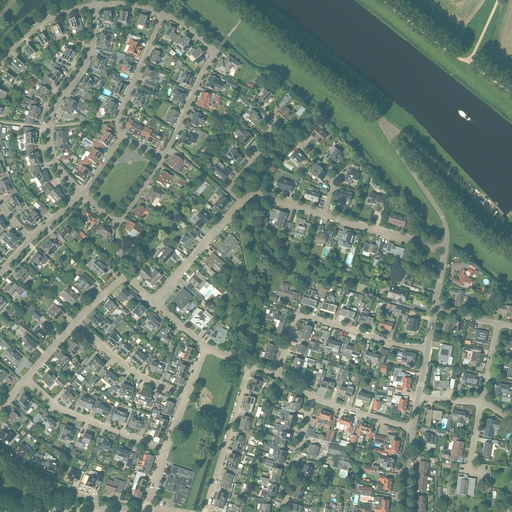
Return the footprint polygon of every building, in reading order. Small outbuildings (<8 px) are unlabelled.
[(115,24),(116,16),(111,16),(110,16),(111,12),(104,12),(104,22),(110,23),(110,24),(115,24)] [(120,19),(119,22),(125,23),(125,24),(130,25),(132,25),(133,18),(132,18),(127,17),(127,16),(128,13),(121,12),(120,19)] [(141,15),(137,25),(143,27),(143,28),(148,30),(151,23),(146,21),(147,18),(141,15)] [(74,19),(68,20),(71,30),(77,28),(78,32),(83,30),(80,21),(76,22),(75,21),(75,22),(74,19)] [(58,25),(52,28),(56,37),(61,35),(62,36),(67,33),(64,26),(61,28),(61,29),(60,30),(59,28),(58,25)] [(173,42),(177,36),(173,33),(175,30),(170,26),(164,35),(169,38),(169,39),(173,42)] [(100,36),(99,40),(109,42),(110,38),(113,39),(114,32),(105,30),(104,34),(101,33),(101,36),(100,36)] [(47,43),(50,48),(55,45),(52,41),(48,35),(44,37),(42,34),(36,38),(42,46),(47,43)] [(185,51),(186,52),(191,47),(188,44),(188,43),(190,41),(185,36),(182,40),(180,38),(175,43),(178,45),(179,44),(183,48),(181,50),(184,52),(185,51)] [(128,49),(126,53),(132,55),(138,58),(140,54),(141,51),(142,48),(141,47),(139,46),(140,45),(139,45),(140,42),(131,38),(131,39),(129,45),(130,46),(128,49)] [(108,45),(109,42),(99,40),(99,44),(99,47),(102,48),(101,51),(111,53),(112,46),(108,45)] [(28,46),(23,50),(30,58),(34,53),(37,57),(41,53),(34,45),(30,48),(28,46)] [(66,49),(64,54),(73,59),(76,53),(71,51),(72,49),(71,49),(65,46),(64,48),(66,49)] [(158,65),(158,64),(159,64),(160,62),(159,61),(161,59),(163,59),(166,51),(160,47),(160,48),(158,52),(155,51),(153,55),(154,56),(153,58),(152,58),(150,62),(158,65)] [(195,51),(191,55),(195,60),(194,60),(198,64),(204,60),(201,56),(204,54),(203,53),(199,48),(195,51)] [(57,62),(56,65),(59,67),(61,64),(63,65),(64,66),(66,62),(67,62),(70,63),(71,63),(72,60),(71,60),(72,58),(73,59),(64,54),(62,58),(60,57),(57,62)] [(105,67),(107,61),(109,57),(101,54),(99,58),(96,57),(94,62),(102,66),(105,67)] [(236,71),(238,69),(241,66),(228,56),(224,62),(222,60),(215,69),(221,74),(222,74),(225,76),(226,75),(226,76),(228,76),(230,73),(229,72),(232,68),(236,71)] [(13,66),(11,68),(17,74),(20,71),(19,71),(23,66),(24,66),(27,62),(22,57),(19,61),(18,61),(16,59),(11,64),(13,66)] [(133,71),(134,71),(135,68),(134,68),(134,67),(131,66),(133,62),(126,59),(122,66),(126,68),(124,72),(131,75),(133,71)] [(102,66),(94,62),(91,68),(94,69),(92,73),(99,76),(102,70),(100,69),(102,66)] [(52,68),(53,69),(50,73),(59,80),(63,76),(58,72),(59,71),(61,69),(55,64),(52,68)] [(146,81),(143,87),(154,91),(155,91),(156,91),(157,90),(157,89),(157,88),(156,87),(156,85),(153,84),(155,79),(158,74),(155,72),(148,69),(144,78),(147,80),(146,81)] [(181,76),(178,81),(180,82),(179,85),(185,88),(186,85),(190,86),(191,83),(190,82),(193,77),(189,76),(191,72),(186,69),(183,73),(182,73),(181,76)] [(2,79),(7,82),(5,85),(10,88),(12,85),(11,84),(14,79),(15,80),(18,75),(11,71),(9,75),(8,75),(6,74),(2,79)] [(42,81),(48,85),(50,82),(51,81),(54,84),(54,83),(55,84),(57,82),(56,81),(58,79),(59,80),(50,73),(47,77),(46,76),(42,81)] [(86,77),(82,82),(90,88),(93,85),(95,87),(100,81),(92,76),(89,79),(86,77)] [(126,86),(123,85),(125,80),(114,76),(112,81),(118,83),(115,89),(116,89),(114,94),(114,96),(119,98),(119,96),(121,97),(123,92),(126,86)] [(215,89),(221,92),(224,84),(218,81),(218,79),(210,76),(208,80),(207,83),(205,87),(212,90),(214,91),(215,89)] [(228,80),(226,84),(226,85),(236,89),(238,85),(228,80)] [(42,81),(38,85),(40,87),(37,91),(47,96),(50,91),(45,89),(46,88),(48,85),(42,81)] [(87,92),(90,88),(82,82),(78,88),(81,90),(78,94),(86,100),(90,94),(87,92)] [(176,95),(173,101),(181,104),(182,104),(183,103),(182,102),(185,95),(182,94),(183,90),(175,86),(172,94),(176,95)] [(10,90),(3,87),(1,91),(0,90),(0,98),(4,100),(7,94),(8,95),(10,90)] [(274,96),(273,95),(269,92),(268,93),(265,90),(262,93),(263,94),(258,99),(255,97),(253,100),(260,106),(264,103),(266,105),(274,96)] [(30,100),(38,103),(39,100),(39,99),(43,101),(43,100),(44,101),(45,98),(46,96),(47,97),(47,96),(37,91),(35,95),(33,94),(30,100)] [(134,98),(135,98),(133,103),(135,104),(135,105),(137,106),(138,106),(138,105),(141,106),(143,100),(147,101),(150,94),(141,91),(139,94),(137,93),(136,96),(135,95),(134,98)] [(197,105),(207,109),(208,108),(209,106),(209,104),(211,100),(215,101),(215,102),(219,104),(222,97),(215,94),(214,97),(203,93),(202,93),(201,95),(202,96),(197,105)] [(284,102),(279,107),(281,109),(283,111),(282,112),(280,114),(287,120),(291,116),(289,114),(291,111),(287,108),(287,107),(288,106),(286,104),(292,97),(289,95),(287,98),(285,100),(284,102)] [(241,96),(239,99),(241,101),(241,102),(246,106),(246,105),(249,107),(251,105),(248,103),(241,96)] [(113,116),(118,106),(114,104),(115,101),(115,100),(112,99),(107,97),(105,102),(108,103),(107,108),(105,108),(105,115),(110,114),(113,116)] [(67,103),(66,105),(73,110),(76,111),(78,108),(80,109),(83,104),(77,100),(75,103),(72,100),(70,99),(69,100),(68,100),(67,102),(67,103)] [(29,112),(39,114),(41,109),(36,107),(36,106),(38,103),(30,100),(28,106),(30,107),(29,112)] [(63,109),(62,110),(67,114),(64,119),(66,120),(72,120),(74,116),(72,115),(73,114),(72,113),(73,110),(66,105),(65,106),(64,106),(63,108),(63,109)] [(173,125),(175,120),(178,113),(170,109),(168,114),(167,113),(166,116),(167,116),(165,122),(168,123),(168,124),(172,125),(173,125)] [(247,121),(247,120),(255,126),(258,123),(259,123),(261,120),(256,116),(257,114),(252,109),(244,118),(247,121)] [(25,123),(32,123),(33,120),(33,119),(37,120),(37,119),(38,117),(37,116),(38,114),(39,115),(39,114),(29,112),(28,116),(25,116),(25,123)] [(192,118),(189,124),(190,124),(197,127),(199,124),(201,125),(203,126),(206,118),(204,117),(202,116),(194,112),(192,118)] [(129,119),(126,126),(130,128),(129,129),(128,131),(128,132),(131,134),(131,133),(133,134),(132,135),(133,135),(138,126),(133,123),(134,122),(129,119)] [(138,126),(133,135),(138,138),(140,133),(144,135),(148,129),(143,126),(142,128),(138,126)] [(26,139),(37,139),(36,133),(31,133),(31,132),(32,128),(23,127),(22,128),(22,130),(23,131),(24,131),(23,134),(26,134),(26,139)] [(105,132),(102,136),(111,142),(114,138),(111,135),(114,132),(113,131),(107,127),(103,131),(105,132)] [(311,135),(315,139),(320,144),(327,136),(318,127),(311,135)] [(240,128),(235,133),(239,136),(237,138),(245,146),(252,138),(244,131),(240,128)] [(58,132),(56,133),(57,141),(67,140),(67,137),(68,137),(69,136),(68,133),(67,132),(66,132),(66,129),(59,129),(59,131),(57,131),(58,132)] [(148,129),(144,135),(148,138),(148,139),(147,141),(147,142),(149,143),(150,143),(152,144),(151,145),(156,135),(154,134),(152,133),(153,131),(148,129)] [(185,134),(181,142),(189,145),(191,142),(195,143),(197,138),(200,140),(203,134),(196,131),(192,129),(191,132),(190,132),(189,136),(185,134)] [(156,135),(151,145),(157,148),(159,143),(163,145),(165,146),(167,142),(165,141),(167,137),(162,135),(161,137),(156,135)] [(98,139),(95,144),(101,148),(102,149),(105,145),(107,147),(107,146),(108,147),(109,144),(110,142),(111,143),(111,142),(102,136),(99,140),(98,139)] [(32,149),(32,146),(32,145),(35,145),(35,144),(36,144),(36,141),(35,141),(35,139),(37,139),(26,139),(22,139),(22,144),(19,145),(20,151),(25,151),(32,149)] [(67,140),(57,141),(56,141),(57,144),(58,150),(60,150),(61,153),(68,153),(68,151),(69,151),(70,150),(70,147),(69,146),(68,146),(67,140)] [(89,149),(87,151),(90,153),(99,160),(103,155),(99,153),(102,149),(101,148),(95,144),(91,148),(89,149)] [(334,147),(329,152),(332,154),(331,156),(333,157),(331,158),(333,160),(338,164),(343,159),(339,156),(341,153),(334,147)] [(233,148),(226,155),(231,159),(233,161),(234,160),(239,164),(243,159),(239,154),(237,152),(237,151),(236,150),(233,148)] [(29,161),(40,158),(38,152),(33,154),(33,153),(32,149),(25,151),(26,157),(28,157),(29,161)] [(298,150),(291,158),(300,165),(306,159),(300,154),(301,153),(298,150)] [(86,156),(83,161),(89,165),(90,166),(93,162),(95,164),(95,163),(96,164),(97,161),(98,159),(99,160),(90,153),(87,157),(86,156)] [(170,162),(168,165),(172,168),(173,169),(174,170),(175,170),(176,171),(180,166),(181,166),(182,167),(184,164),(188,168),(190,165),(186,161),(187,161),(183,157),(179,154),(176,157),(174,155),(172,158),(170,161),(170,162)] [(29,167),(31,173),(38,169),(37,166),(37,165),(40,164),(41,163),(40,160),(39,161),(39,159),(40,158),(29,161),(31,166),(29,167)] [(81,167),(78,171),(87,177),(91,172),(87,170),(90,166),(89,165),(83,161),(79,166),(81,167)] [(219,161),(212,169),(225,180),(230,174),(232,172),(227,168),(226,167),(223,164),(219,161)] [(323,170),(316,164),(309,172),(316,178),(317,177),(321,181),(327,175),(322,171),(323,170)] [(346,174),(344,182),(352,184),(353,180),(357,181),(359,174),(357,174),(358,171),(358,170),(359,167),(353,165),(352,169),(351,168),(350,172),(349,175),(346,174)] [(2,168),(0,169),(0,174),(2,174),(3,178),(9,175),(6,167),(2,168)] [(39,182),(48,176),(45,171),(41,174),(40,173),(38,169),(31,173),(34,179),(36,178),(39,182)] [(74,174),(73,176),(78,179),(77,180),(79,181),(80,179),(83,181),(84,181),(86,179),(85,178),(86,176),(87,177),(78,171),(76,175),(74,174)] [(163,171),(156,181),(162,185),(161,186),(164,188),(169,181),(170,181),(173,177),(169,175),(163,171)] [(4,181),(0,182),(0,187),(1,189),(12,183),(9,179),(10,178),(9,175),(3,178),(4,181)] [(40,187),(44,192),(50,187),(48,184),(47,183),(50,181),(51,180),(49,178),(48,178),(47,176),(48,176),(39,182),(41,185),(40,187)] [(186,183),(181,179),(178,184),(183,188),(186,183)] [(293,183),(279,179),(276,189),(282,190),(282,189),(291,191),(293,183)] [(373,180),(370,182),(376,189),(378,187),(373,180)] [(1,189),(0,189),(1,192),(2,192),(3,194),(9,191),(11,194),(17,191),(15,188),(14,188),(12,183),(1,189)] [(204,183),(197,191),(200,194),(207,186),(204,183)] [(52,199),(61,191),(57,187),(53,190),(50,187),(44,192),(48,196),(49,195),(52,199)] [(148,192),(144,199),(148,202),(150,204),(150,203),(152,204),(155,207),(160,200),(163,195),(153,187),(152,187),(148,192)] [(221,212),(226,206),(229,203),(225,199),(228,195),(219,188),(216,191),(219,194),(218,196),(220,198),(214,205),(215,207),(214,208),(218,212),(219,210),(221,212)] [(307,191),(305,198),(317,202),(319,198),(320,195),(320,194),(317,194),(318,190),(313,188),(312,192),(307,191)] [(339,198),(337,203),(347,206),(349,206),(350,201),(353,194),(340,190),(338,198),(339,198)] [(7,201),(6,202),(8,204),(9,204),(10,205),(19,199),(16,195),(18,193),(17,191),(11,194),(13,197),(7,201)] [(61,191),(52,199),(56,202),(54,204),(56,205),(61,201),(61,202),(62,201),(61,199),(64,197),(63,196),(64,196),(62,194),(61,194),(60,192),(61,192),(61,191)] [(370,193),(369,198),(368,202),(374,204),(374,205),(375,205),(373,210),(379,212),(381,206),(382,207),(385,196),(380,194),(380,196),(370,193)] [(19,199),(10,205),(14,210),(18,207),(19,206),(21,209),(26,205),(24,202),(23,203),(21,201),(20,199),(19,199)] [(148,212),(150,209),(145,205),(143,208),(139,205),(133,214),(139,219),(145,210),(148,212)] [(42,208),(40,206),(38,208),(39,210),(37,213),(34,209),(32,210),(33,212),(29,215),(36,223),(41,219),(39,218),(40,217),(43,215),(44,215),(46,213),(42,208)] [(281,211),(272,208),(270,214),(271,214),(270,219),(274,220),(274,219),(278,220),(276,226),(283,228),(284,225),(285,220),(286,220),(288,214),(281,212),(281,211)] [(83,222),(86,219),(93,225),(98,219),(87,209),(78,216),(83,222)] [(200,219),(195,225),(200,229),(205,224),(206,225),(211,219),(202,211),(197,217),(200,219)] [(407,218),(391,213),(389,222),(404,226),(407,218)] [(36,223),(29,215),(26,218),(24,217),(22,219),(26,223),(27,225),(29,223),(31,226),(32,226),(34,224),(35,222),(36,223)] [(305,223),(306,221),(298,218),(296,226),(295,226),(294,230),(297,231),(296,233),(303,236),(304,233),(308,234),(311,224),(305,223)] [(126,224),(123,229),(127,232),(127,233),(128,234),(128,235),(128,236),(128,237),(129,237),(129,238),(130,238),(131,238),(132,238),(133,237),(134,237),(135,236),(135,235),(136,234),(137,234),(137,233),(139,234),(143,229),(140,227),(142,225),(133,219),(131,222),(129,221),(128,222),(126,224)] [(96,226),(92,231),(95,233),(97,231),(107,239),(111,235),(109,233),(111,231),(103,223),(98,229),(96,226)] [(177,247),(182,252),(184,249),(185,249),(195,238),(193,236),(195,233),(187,225),(183,229),(189,234),(187,237),(185,235),(179,241),(181,243),(177,247)] [(319,233),(317,241),(325,244),(325,246),(330,247),(331,244),(331,242),(330,242),(333,232),(328,231),(327,233),(322,232),(324,226),(320,225),(318,232),(319,233)] [(65,241),(64,240),(71,233),(75,237),(78,234),(73,228),(70,231),(66,227),(63,230),(63,229),(58,234),(60,236),(58,238),(62,243),(65,241)] [(350,234),(351,232),(343,230),(343,231),(338,230),(335,239),(339,240),(337,245),(342,246),(350,249),(351,245),(353,239),(357,241),(358,236),(355,235),(350,234)] [(6,244),(9,242),(15,235),(14,235),(15,234),(12,231),(11,232),(11,231),(6,236),(4,234),(0,237),(0,238),(2,241),(2,240),(6,244)] [(9,242),(7,243),(13,249),(16,245),(17,244),(16,243),(17,242),(19,241),(18,240),(19,239),(15,235),(9,242)] [(219,248),(217,251),(225,258),(232,250),(234,252),(239,246),(237,245),(238,243),(235,240),(235,239),(230,235),(227,238),(224,242),(219,248)] [(49,255),(52,253),(57,249),(57,250),(60,247),(60,246),(55,240),(51,243),(50,241),(42,247),(49,255)] [(171,256),(172,257),(175,254),(171,251),(174,248),(165,240),(162,243),(163,244),(163,245),(167,248),(165,251),(163,249),(161,251),(160,250),(154,258),(159,263),(161,260),(165,264),(171,256)] [(375,255),(376,253),(377,254),(381,242),(376,241),(375,246),(365,243),(364,246),(363,252),(363,255),(369,256),(370,253),(375,255)] [(395,255),(395,256),(402,258),(404,250),(392,246),(393,245),(389,243),(388,246),(384,245),(382,253),(386,254),(386,253),(395,255)] [(31,259),(32,259),(29,262),(36,268),(40,263),(43,266),(49,260),(44,255),(41,258),(36,253),(31,259)] [(205,265),(202,268),(211,277),(215,273),(210,269),(214,264),(220,270),(225,264),(213,253),(210,256),(208,258),(203,263),(205,265)] [(107,267),(99,260),(95,265),(94,264),(90,268),(96,274),(97,273),(102,277),(105,274),(104,273),(106,271),(104,270),(107,267)] [(471,264),(468,271),(470,273),(469,276),(472,277),(473,274),(476,275),(477,272),(474,270),(475,268),(471,264)] [(30,274),(23,268),(15,277),(22,283),(28,276),(32,279),(35,274),(32,271),(30,274)] [(152,286),(158,280),(161,276),(155,270),(151,274),(145,268),(139,274),(146,280),(146,281),(152,286)] [(465,275),(466,272),(463,270),(460,276),(461,277),(459,281),(453,279),(452,282),(464,287),(468,288),(471,280),(467,278),(468,277),(465,275)] [(195,275),(194,274),(187,281),(199,291),(204,286),(207,288),(209,285),(202,279),(204,277),(198,272),(195,275)] [(77,276),(74,280),(76,281),(87,291),(90,288),(94,283),(95,283),(83,273),(79,278),(77,276)] [(402,274),(399,283),(410,287),(413,278),(402,274)] [(271,294),(269,300),(276,302),(278,295),(291,299),(290,300),(296,301),(299,294),(289,291),(288,291),(290,285),(283,283),(282,289),(279,288),(278,292),(277,291),(275,296),(271,294)] [(3,291),(6,294),(7,292),(12,296),(15,292),(20,297),(25,291),(22,288),(20,290),(18,288),(19,288),(15,284),(12,287),(9,284),(3,291)] [(68,288),(61,296),(64,299),(63,301),(67,305),(69,303),(72,305),(79,297),(68,288)] [(405,302),(407,293),(392,288),(389,297),(397,300),(396,303),(401,304),(402,301),(405,302)] [(122,303),(129,296),(133,300),(136,295),(130,290),(128,293),(123,289),(118,295),(119,296),(116,298),(122,303)] [(184,307),(193,298),(183,289),(180,292),(181,293),(177,298),(178,298),(177,300),(175,298),(171,302),(180,310),(184,307)] [(456,302),(463,303),(464,298),(467,299),(468,295),(465,295),(465,292),(458,291),(451,289),(450,294),(457,295),(456,302)] [(303,297),(301,304),(308,306),(313,292),(313,291),(310,290),(309,291),(309,294),(308,294),(305,293),(304,294),(303,297)] [(313,292),(308,306),(315,308),(317,301),(313,300),(315,296),(316,293),(316,292),(313,291),(313,292)] [(366,297),(373,299),(376,300),(378,295),(367,292),(366,297)] [(320,309),(328,311),(332,297),(329,296),(327,303),(323,302),(320,309)] [(332,297),(328,311),(335,313),(337,306),(333,305),(335,298),(332,297)] [(109,301),(104,307),(112,314),(117,308),(109,301)] [(381,309),(380,310),(390,312),(392,305),(383,302),(381,309)] [(342,309),(339,316),(347,318),(349,311),(351,304),(348,303),(345,310),(342,309)] [(140,305),(133,312),(139,318),(146,310),(140,305)] [(392,305),(390,312),(399,315),(400,314),(401,308),(402,308),(392,305)] [(511,307),(506,306),(506,307),(497,305),(496,312),(504,314),(504,316),(511,317),(511,311),(511,307)] [(55,306),(48,314),(57,322),(62,316),(64,314),(63,313),(60,310),(56,306),(55,306)] [(349,311),(347,318),(354,320),(356,313),(352,312),(353,308),(350,307),(349,311)] [(120,311),(126,316),(128,313),(123,308),(120,311)] [(266,318),(265,320),(272,322),(273,321),(273,319),(277,320),(276,324),(275,326),(278,327),(276,333),(281,334),(287,313),(283,312),(282,316),(279,315),(279,313),(278,313),(278,310),(273,309),(270,308),(268,316),(267,316),(266,318)] [(195,316),(190,321),(196,326),(199,324),(200,325),(199,325),(200,326),(199,327),(201,330),(202,329),(203,328),(213,317),(206,310),(204,313),(200,309),(195,316)] [(39,313),(36,310),(32,315),(38,320),(42,316),(39,313)] [(368,317),(369,312),(365,311),(365,312),(362,311),(361,315),(359,321),(366,323),(368,317)] [(147,319),(142,324),(145,327),(147,324),(153,329),(154,329),(154,330),(155,330),(156,330),(157,330),(158,329),(158,328),(158,327),(157,326),(156,326),(159,323),(155,320),(157,318),(152,313),(147,319)] [(90,320),(98,327),(99,325),(102,327),(108,321),(100,314),(97,316),(95,314),(90,320)] [(371,318),(368,317),(366,323),(373,325),(374,319),(375,315),(372,314),(371,318)] [(121,315),(112,325),(115,328),(124,318),(121,315)] [(385,330),(388,317),(385,316),(384,317),(382,316),(378,328),(385,330)] [(388,317),(385,330),(391,331),(394,320),(395,319),(392,318),(388,317)] [(418,320),(411,319),(407,319),(406,321),(408,322),(407,330),(416,332),(417,328),(416,328),(417,323),(418,323),(418,320)] [(460,331),(462,323),(455,322),(453,322),(447,320),(444,335),(450,336),(452,327),(454,327),(454,329),(460,331)] [(42,325),(43,326),(40,329),(38,327),(33,332),(37,336),(39,333),(44,338),(52,330),(44,323),(42,325)] [(228,331),(222,329),(224,326),(220,323),(213,331),(210,329),(206,334),(208,336),(208,337),(211,340),(211,339),(214,340),(214,341),(214,342),(218,344),(222,345),(222,346),(223,343),(225,339),(226,335),(228,331)] [(305,325),(303,332),(312,335),(313,332),(311,331),(312,327),(305,325)] [(161,331),(157,336),(160,339),(162,337),(169,343),(173,338),(170,335),(173,332),(167,327),(164,329),(162,332),(161,331)] [(113,330),(108,336),(110,338),(108,340),(111,343),(110,344),(113,346),(114,345),(114,346),(118,341),(120,342),(121,340),(121,339),(118,336),(117,336),(114,333),(115,332),(113,330)] [(477,330),(475,342),(485,344),(488,332),(477,330)] [(310,341),(312,335),(303,332),(301,339),(308,341),(308,340),(310,341)] [(327,332),(325,338),(322,349),(332,352),(335,342),(329,340),(331,333),(327,332)] [(38,346),(32,341),(26,335),(22,340),(25,343),(22,346),(31,353),(38,346)] [(3,337),(0,340),(0,341),(6,347),(6,346),(9,343),(3,337)] [(346,338),(342,337),(340,344),(335,342),(332,352),(341,354),(344,344),(346,338)] [(71,346),(68,350),(71,353),(70,354),(73,356),(74,358),(78,353),(77,352),(78,350),(80,351),(84,347),(82,346),(77,342),(75,344),(74,343),(73,343),(71,346)] [(366,344),(362,342),(360,350),(354,348),(352,355),(358,357),(357,359),(361,360),(364,350),(366,344)] [(128,351),(131,347),(125,343),(122,346),(123,347),(120,351),(125,356),(128,352),(128,351)] [(261,357),(273,360),(277,347),(269,344),(266,353),(262,352),(261,357)] [(341,354),(341,355),(351,358),(352,355),(354,348),(348,346),(348,345),(344,344),(341,354)] [(136,362),(142,355),(139,352),(142,348),(139,345),(133,352),(135,353),(131,358),(136,362)] [(299,345),(297,352),(304,354),(303,355),(307,356),(309,351),(309,350),(313,351),(320,353),(320,352),(322,353),(323,350),(321,349),(319,348),(309,345),(308,348),(299,345)] [(441,349),(438,362),(452,365),(453,358),(451,357),(453,347),(447,346),(446,350),(441,349)] [(185,353),(193,356),(195,350),(187,347),(185,353)] [(9,349),(3,355),(5,357),(9,360),(6,363),(10,367),(13,364),(15,366),(21,358),(9,348),(9,349)] [(370,365),(371,361),(373,354),(366,352),(364,359),(367,360),(366,364),(370,365)] [(471,362),(481,364),(483,354),(473,352),(471,362)] [(61,358),(57,363),(63,369),(62,370),(64,372),(65,371),(69,367),(66,365),(70,361),(66,358),(61,354),(61,353),(58,356),(61,358)] [(193,356),(185,353),(183,359),(190,362),(193,356)] [(416,355),(403,353),(401,363),(407,364),(407,367),(413,368),(414,362),(416,355)] [(145,358),(142,355),(136,362),(140,366),(144,362),(148,365),(151,356),(149,354),(145,358)] [(380,356),(373,354),(371,361),(377,363),(376,366),(380,367),(383,357),(380,356)] [(88,365),(86,366),(91,371),(94,367),(100,361),(95,357),(88,365)] [(155,372),(158,364),(155,363),(156,360),(151,358),(149,364),(152,365),(149,370),(155,372)] [(295,358),(294,364),(303,367),(305,363),(314,365),(315,361),(307,358),(306,361),(295,358)] [(74,361),(72,363),(79,370),(82,367),(74,361)] [(100,361),(94,367),(96,369),(94,371),(97,374),(104,365),(100,361)] [(163,362),(159,361),(158,364),(155,372),(161,374),(163,369),(166,370),(168,365),(163,362)] [(179,361),(175,370),(186,374),(188,368),(185,367),(187,364),(179,361)] [(294,364),(292,370),(295,371),(294,374),(297,375),(298,372),(298,373),(298,372),(302,373),(303,367),(294,364)] [(82,367),(79,370),(76,374),(78,376),(79,376),(79,375),(85,368),(83,366),(82,367)] [(186,374),(175,370),(171,368),(170,371),(175,373),(174,376),(184,379),(186,374)] [(102,378),(106,382),(113,375),(112,375),(113,374),(111,372),(110,373),(108,371),(107,372),(105,370),(101,374),(97,379),(95,380),(93,383),(96,385),(98,382),(102,378)] [(393,381),(398,382),(410,384),(411,379),(409,378),(409,375),(405,374),(405,373),(394,371),(393,381)] [(477,388),(478,380),(476,379),(477,375),(464,372),(463,379),(466,380),(465,385),(477,388)] [(46,374),(41,380),(49,386),(56,378),(50,373),(48,376),(46,374)] [(76,374),(74,376),(79,380),(81,382),(82,381),(83,380),(84,379),(79,375),(79,376),(78,376),(76,374)] [(113,375),(106,382),(111,386),(107,390),(110,393),(115,386),(119,382),(116,380),(117,379),(113,375)] [(60,376),(55,382),(61,387),(66,382),(60,376)] [(74,376),(68,383),(71,385),(75,381),(77,383),(79,380),(74,376)] [(90,386),(93,383),(95,380),(97,379),(94,376),(88,384),(90,386)] [(185,380),(184,379),(174,376),(173,378),(175,379),(174,383),(178,384),(177,385),(180,386),(180,385),(181,385),(182,384),(183,385),(185,380)] [(435,381),(434,381),(434,388),(449,388),(449,381),(440,381),(440,377),(435,377),(435,381)] [(253,379),(251,385),(263,388),(266,383),(267,384),(267,382),(268,380),(265,379),(261,378),(260,381),(257,380),(253,379)] [(321,387),(327,389),(329,382),(323,380),(321,387)] [(333,383),(329,382),(327,389),(333,391),(336,383),(333,382),(333,383)] [(396,390),(403,391),(403,389),(409,390),(410,384),(398,382),(396,390)] [(511,387),(511,385),(496,382),(495,389),(494,396),(500,397),(501,390),(504,390),(504,391),(511,392),(511,393),(511,387)] [(347,389),(345,395),(351,397),(354,388),(351,387),(352,384),(349,383),(348,386),(347,389)] [(124,397),(125,395),(128,386),(122,384),(120,389),(118,389),(115,386),(110,393),(112,395),(115,392),(119,394),(120,396),(124,397)] [(261,394),(263,388),(261,388),(251,385),(250,391),(257,393),(256,396),(261,398),(263,398),(264,395),(261,394)] [(72,389),(69,386),(65,390),(66,391),(61,397),(63,399),(62,400),(65,402),(65,401),(66,402),(68,400),(70,402),(74,398),(69,393),(72,389)] [(133,401),(136,393),(132,392),(134,389),(128,386),(125,395),(128,396),(127,399),(129,400),(133,401)] [(345,395),(347,389),(341,387),(339,393),(345,395)] [(84,408),(88,399),(84,397),(86,392),(81,390),(78,398),(81,399),(79,406),(84,408)] [(136,396),(136,395),(134,401),(139,403),(140,400),(143,401),(147,392),(144,391),(143,391),(143,392),(141,391),(139,395),(139,397),(136,396)] [(146,406),(151,408),(153,402),(150,401),(152,396),(150,395),(150,394),(150,393),(147,392),(143,401),(147,403),(146,406)] [(363,401),(366,394),(359,392),(357,399),(363,401)] [(294,394),(291,403),(300,406),(302,399),(298,398),(299,395),(294,394)] [(366,394),(363,401),(370,403),(372,396),(366,394)] [(24,406),(22,408),(27,412),(31,407),(33,405),(33,403),(31,401),(24,395),(19,401),(24,406)] [(92,400),(88,399),(84,408),(90,410),(93,404),(95,405),(97,400),(98,397),(94,395),(92,400)] [(391,403),(406,406),(407,400),(401,399),(402,397),(393,395),(393,400),(392,400),(391,403)] [(256,396),(255,399),(249,397),(248,398),(247,398),(246,403),(259,407),(261,398),(256,396)] [(97,400),(95,405),(95,406),(97,407),(95,412),(101,415),(104,407),(101,405),(102,402),(97,400)] [(375,400),(372,409),(378,411),(381,402),(375,400)] [(165,407),(172,410),(174,404),(167,401),(165,407)] [(257,417),(256,417),(259,407),(246,403),(244,408),(245,409),(245,410),(251,412),(250,415),(257,417)] [(299,411),(300,406),(291,403),(290,404),(285,407),(285,408),(282,407),(282,410),(288,412),(295,414),(296,411),(299,411)] [(392,407),(391,413),(399,414),(400,410),(405,411),(406,406),(391,403),(391,406),(392,407)] [(107,408),(104,407),(101,415),(107,417),(109,411),(111,413),(111,414),(114,407),(109,405),(107,408)] [(114,407),(111,414),(113,415),(112,419),(118,421),(121,412),(118,411),(119,410),(116,409),(117,407),(114,406),(114,407)] [(170,416),(172,410),(165,407),(162,406),(161,409),(164,410),(163,411),(162,413),(170,416)] [(13,413),(7,419),(14,424),(17,427),(20,424),(26,417),(18,410),(15,414),(13,413)] [(281,413),(281,414),(286,415),(285,418),(284,420),(294,423),(296,417),(290,415),(290,412),(288,412),(282,410),(281,413)] [(442,412),(428,410),(425,425),(431,426),(432,419),(441,421),(442,412)] [(453,410),(452,418),(458,419),(457,423),(464,424),(465,420),(468,421),(469,416),(465,416),(466,413),(453,410)] [(324,419),(327,412),(321,411),(319,416),(317,416),(315,422),(323,425),(324,419)] [(121,412),(118,421),(124,423),(125,420),(128,421),(128,420),(130,414),(131,413),(128,412),(127,413),(125,412),(125,414),(121,412)] [(324,419),(323,425),(330,427),(332,420),(330,420),(332,414),(327,412),(324,419)] [(135,416),(130,414),(128,420),(131,422),(129,425),(131,426),(130,428),(134,429),(138,420),(134,419),(135,416)] [(159,415),(157,414),(155,420),(159,421),(158,425),(165,428),(167,422),(165,421),(166,418),(159,415)] [(257,417),(250,415),(250,418),(243,416),(241,423),(251,425),(254,427),(257,417)] [(35,423),(33,425),(36,428),(39,425),(40,426),(42,424),(48,430),(49,428),(52,431),(54,428),(53,426),(56,424),(50,418),(48,419),(46,417),(44,419),(41,416),(39,419),(35,423)] [(336,428),(336,429),(340,430),(342,425),(345,426),(347,419),(341,417),(340,420),(338,419),(338,422),(336,428)] [(138,420),(134,429),(138,431),(139,429),(140,430),(141,428),(142,426),(145,427),(147,421),(142,419),(141,421),(138,420)] [(281,419),(281,422),(285,423),(284,426),(293,429),(294,423),(284,420),(281,419)] [(488,420),(484,436),(491,438),(493,430),(494,427),(498,429),(499,429),(500,423),(495,422),(495,420),(492,420),(488,419),(488,420)] [(249,429),(251,425),(241,423),(239,429),(246,432),(245,435),(251,436),(253,437),(253,434),(252,433),(253,430),(249,429)] [(365,432),(367,425),(362,423),(360,429),(358,428),(356,435),(360,436),(362,431),(365,432)] [(62,433),(60,439),(64,440),(65,439),(68,440),(71,441),(74,434),(75,434),(77,435),(78,432),(76,431),(75,432),(71,431),(72,429),(72,428),(65,425),(62,433)] [(158,425),(156,431),(163,433),(165,428),(158,425)] [(309,429),(307,436),(312,438),(318,439),(320,435),(313,433),(314,430),(309,429)] [(6,440),(9,443),(15,437),(9,431),(7,435),(2,431),(0,432),(0,439),(3,443),(6,440)] [(156,431),(154,434),(153,437),(161,439),(163,433),(156,431)] [(277,437),(289,441),(291,435),(282,432),(281,432),(278,431),(276,437),(277,437)] [(376,435),(374,441),(378,442),(381,443),(385,443),(385,441),(387,441),(392,443),(392,445),(399,447),(400,441),(394,440),(395,435),(389,433),(388,438),(376,435)] [(424,433),(423,442),(427,442),(427,444),(430,444),(436,445),(437,438),(435,437),(435,435),(431,434),(424,433)] [(76,445),(83,448),(85,443),(88,444),(92,437),(85,434),(82,440),(79,439),(76,445)] [(237,435),(235,442),(243,444),(246,445),(248,439),(250,440),(251,436),(245,435),(242,434),(241,437),(237,435)] [(288,447),(289,441),(277,437),(275,443),(272,442),(272,445),(284,449),(285,446),(288,447)] [(101,438),(99,442),(97,448),(102,450),(103,449),(109,451),(111,444),(107,443),(107,441),(101,438)] [(311,442),(310,445),(324,449),(328,450),(330,444),(330,442),(329,442),(325,441),(318,439),(312,438),(311,442)] [(455,442),(453,455),(451,455),(450,461),(456,462),(457,456),(461,457),(464,443),(458,442),(459,438),(454,438),(454,442),(455,442)] [(234,442),(233,445),(234,446),(233,448),(236,449),(237,450),(236,453),(237,453),(244,455),(246,455),(246,453),(247,452),(244,451),(246,445),(243,445),(243,444),(235,442),(234,442)] [(265,443),(264,447),(273,449),(274,450),(272,455),(284,458),(286,452),(283,452),(284,449),(272,445),(265,443)] [(485,459),(490,460),(493,444),(485,443),(483,456),(486,456),(485,459)] [(19,448),(16,445),(12,450),(17,454),(17,453),(23,458),(29,451),(22,444),(19,448)] [(328,453),(336,455),(340,456),(339,460),(344,461),(345,457),(347,448),(339,446),(330,444),(328,450),(328,453)] [(311,449),(309,455),(321,459),(324,449),(310,445),(309,449),(311,449)] [(397,453),(399,447),(392,445),(391,449),(385,447),(384,452),(394,454),(395,452),(397,453)] [(126,467),(130,468),(132,461),(127,459),(129,451),(125,449),(124,451),(118,449),(116,456),(123,458),(122,461),(127,463),(126,467)] [(243,461),(244,455),(237,453),(236,456),(230,454),(228,461),(238,464),(239,460),(243,461)] [(35,456),(33,455),(32,458),(33,459),(31,463),(39,466),(40,464),(43,466),(46,460),(43,459),(42,458),(43,456),(36,454),(35,456)] [(266,463),(273,465),(274,462),(283,464),(284,458),(272,455),(269,454),(268,457),(275,459),(274,462),(267,459),(266,463)] [(54,463),(56,459),(52,458),(52,457),(48,455),(44,465),(48,467),(47,470),(55,473),(56,469),(57,470),(58,467),(57,467),(58,464),(54,463)] [(147,455),(145,461),(152,463),(154,457),(147,455)] [(396,460),(380,456),(379,461),(385,463),(384,467),(386,467),(386,468),(394,469),(396,460)] [(237,468),(238,464),(228,461),(227,460),(226,465),(227,466),(226,468),(232,469),(231,472),(237,474),(241,475),(243,469),(237,468)] [(349,462),(344,461),(339,460),(337,468),(349,471),(349,469),(350,462),(349,462)] [(150,469),(152,463),(145,461),(143,467),(150,469)] [(305,478),(310,479),(312,470),(318,472),(320,467),(314,465),(314,463),(308,461),(307,466),(305,466),(304,472),(303,472),(301,476),(303,477),(303,478),(305,478)] [(177,493),(176,493),(176,494),(175,495),(175,496),(175,497),(175,498),(173,502),(178,504),(179,505),(180,505),(181,505),(184,505),(186,498),(187,499),(187,498),(187,497),(188,496),(188,495),(188,494),(187,494),(189,491),(183,489),(185,484),(190,486),(194,474),(172,466),(165,489),(172,492),(173,490),(177,491),(177,493)] [(148,475),(150,469),(143,467),(141,473),(137,472),(136,474),(145,477),(146,475),(148,475)] [(273,475),(280,476),(282,470),(273,468),(272,472),(274,472),(273,475)] [(76,483),(77,480),(80,481),(83,474),(80,472),(79,473),(70,470),(68,476),(69,480),(76,483)] [(229,471),(228,474),(225,473),(223,480),(231,483),(233,476),(236,477),(237,474),(231,472),(229,471)] [(83,477),(81,482),(86,484),(86,485),(92,488),(94,484),(95,480),(102,482),(104,476),(95,473),(93,478),(90,477),(89,477),(84,475),(83,477)] [(137,485),(144,487),(146,481),(144,480),(145,477),(136,474),(133,483),(137,485)] [(385,481),(384,484),(391,485),(392,479),(386,478),(387,476),(380,476),(379,480),(385,481)] [(467,495),(469,478),(458,477),(456,494),(460,494),(467,495)] [(469,478),(467,495),(473,496),(476,479),(469,478)] [(115,491),(122,493),(125,483),(118,480),(117,483),(107,480),(104,490),(114,493),(115,491)] [(230,486),(231,483),(223,480),(221,487),(224,488),(224,491),(232,493),(233,487),(230,486)] [(142,493),(144,487),(137,485),(135,490),(142,493)] [(298,485),(296,492),(303,494),(305,487),(298,485)] [(263,488),(262,490),(266,492),(275,494),(277,488),(276,488),(268,486),(267,489),(263,488)] [(137,498),(140,499),(142,493),(135,490),(133,496),(131,495),(129,501),(136,502),(137,498)] [(262,490),(259,500),(262,501),(270,503),(271,499),(273,500),(275,494),(266,492),(262,490)] [(219,492),(217,499),(225,502),(226,498),(230,499),(232,493),(224,491),(223,494),(219,492)] [(303,494),(296,492),(294,498),(301,500),(303,494)] [(381,505),(381,506),(389,506),(389,501),(383,500),(384,498),(375,497),(375,501),(379,502),(378,505),(381,505)] [(217,499),(215,507),(218,508),(218,511),(217,511),(225,511),(228,503),(225,502),(217,499)] [(254,499),(254,500),(254,501),(255,503),(256,503),(260,504),(259,510),(261,510),(269,511),(270,505),(269,505),(270,503),(262,501),(259,500),(255,499),(254,499)]
